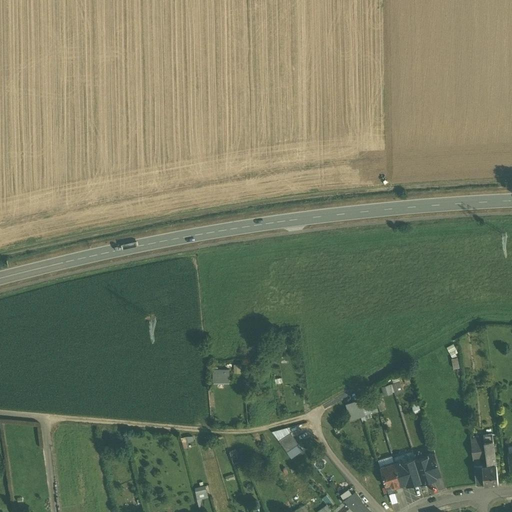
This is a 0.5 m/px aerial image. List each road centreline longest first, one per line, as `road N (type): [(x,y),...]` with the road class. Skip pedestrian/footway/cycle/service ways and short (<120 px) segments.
road 1 (secondary): [(511,200),(236,226),(0,280)]
road 2 (track): [(0,256),(252,204),(511,182)]
road 3 (track): [(312,414),(237,431),(42,415)]
road 4 (track): [(511,321),(463,326),(312,414)]
